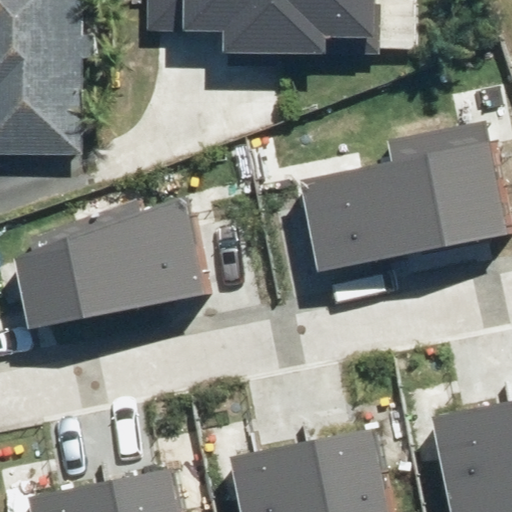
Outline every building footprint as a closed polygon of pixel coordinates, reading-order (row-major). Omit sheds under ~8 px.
[(79,0),(0,0),(0,158),(80,158),(80,62),(94,62),(94,38),(80,38),(79,0)] [(143,0),(143,35),(217,36),(216,59),(317,60),(317,42),(366,43),(366,0),(143,0)] [(310,168),(330,261),(511,223),(511,207),(496,130),(310,168)] [(26,248),(41,317),(220,283),(198,184),(26,248)] [(466,511),(511,511),(511,393),(445,408),(466,511)] [(256,511),(407,511),(387,417),(242,447),(256,511)] [(45,511),(196,511),(184,455),(40,485),(45,511)]
